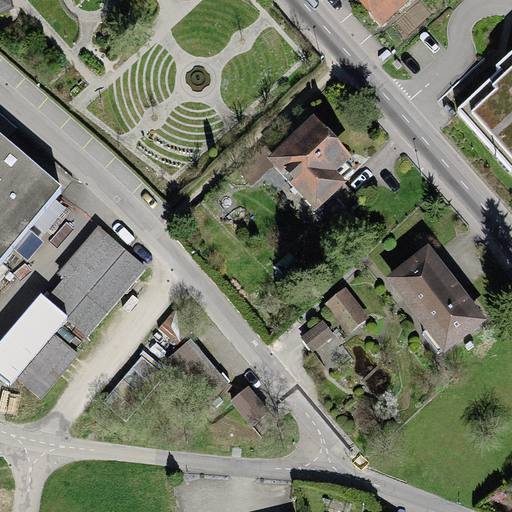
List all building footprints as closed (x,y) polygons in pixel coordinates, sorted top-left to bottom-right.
[(0,0),(0,14),(11,9),(9,0),(0,0)] [(409,0),(356,0),(380,26),(409,0)] [(511,172),(511,57),(496,72),(500,75),(458,113),(511,172)] [(253,184),(276,163),(335,228),(358,207),(339,186),(354,173),(313,128),(275,162),(264,150),(241,171),(253,184)] [(0,266),(12,252),(21,260),(38,238),(29,231),(62,193),(0,141),(0,266)] [(88,337),(145,271),(103,235),(46,301),(67,319),(88,337)] [(407,300),(445,349),(479,322),(441,273),(407,300)] [(343,293),(328,304),(350,332),(365,321),(343,293)] [(0,379),(9,387),(67,319),(46,301),(41,297),(0,344),(0,379)] [(179,346),(196,326),(176,310),(159,329),(179,346)] [(332,336),(323,323),(303,339),(313,352),(332,336)] [(56,337),(18,380),(40,399),(78,355),(56,337)] [(230,385),(192,341),(170,359),(208,404),(230,385)] [(142,358),(104,403),(126,422),(165,377),(142,358)] [(248,390),(232,403),(252,427),(268,413),(248,390)]
